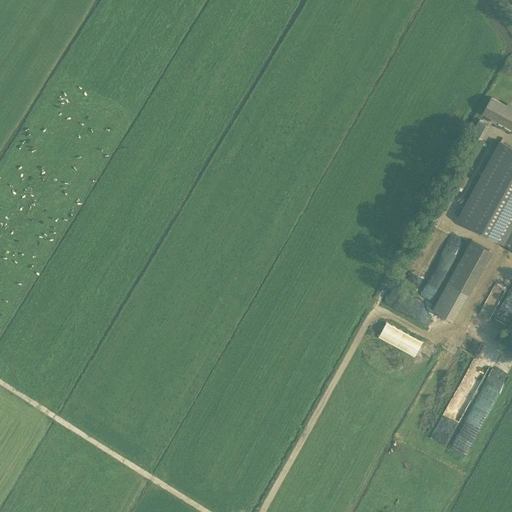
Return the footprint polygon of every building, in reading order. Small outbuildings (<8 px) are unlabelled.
[(492,97),(484,112),(511,128),(511,107),(511,108),(492,97)] [(488,127),(478,121),(472,132),(482,138),(488,127)] [(511,147),(501,142),(458,220),(511,248),(511,147)] [(462,190),(469,178),(462,174),(455,186),(462,190)] [(451,322),(490,251),(469,239),(430,310),(451,322)] [(435,296),(459,255),(447,248),(419,295),(428,301),(432,294),(435,296)] [(494,282),(479,314),(490,319),(505,288),(494,282)] [(467,336),(465,345),(479,350),(482,340),(467,336)] [(497,396),(506,375),(492,369),(487,380),(492,382),(487,391),(497,396)]
